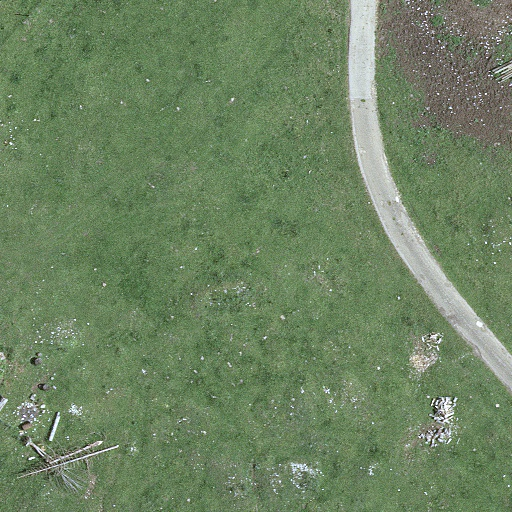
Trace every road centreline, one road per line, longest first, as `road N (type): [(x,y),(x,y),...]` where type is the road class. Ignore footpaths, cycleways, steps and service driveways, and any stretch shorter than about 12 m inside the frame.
road 1 (unclassified): [(511,368),(414,254),(383,203),(360,86),(365,0)]
road 2 (track): [(360,86),(0,240)]
